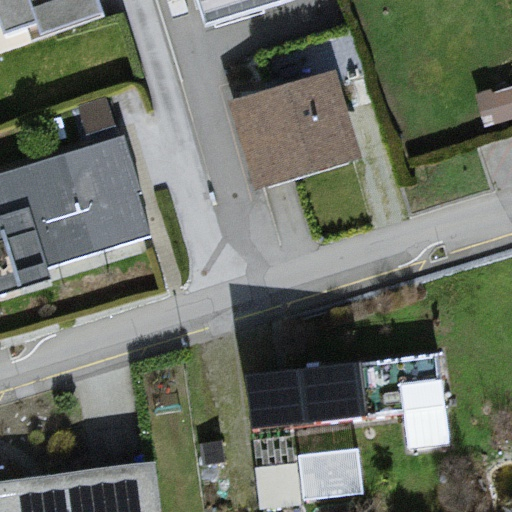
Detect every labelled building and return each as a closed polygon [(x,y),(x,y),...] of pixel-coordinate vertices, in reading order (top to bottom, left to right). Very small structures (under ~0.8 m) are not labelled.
[(104,0),(0,0),(0,18),(9,45),(41,35),(46,49),(113,26),(104,0)] [(340,89),(239,115),(261,199),(362,173),(340,89)] [(126,141),(0,179),(0,295),(159,246),(126,141)] [(433,368),(263,392),(270,446),(403,428),(410,462),(455,456),(447,381),(439,372),(433,368)] [(73,483),(0,492),(0,511),(162,511),(157,474),(152,475),(73,483)]
